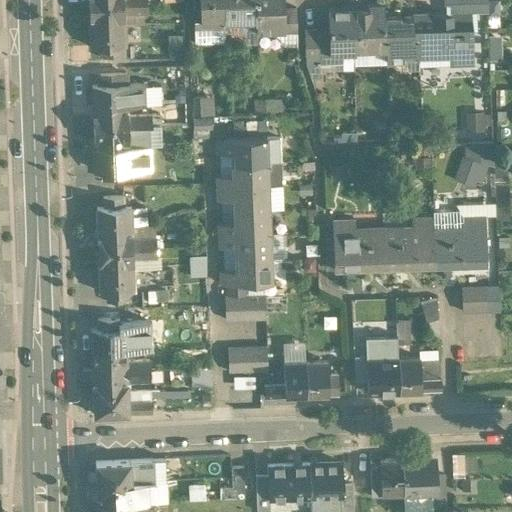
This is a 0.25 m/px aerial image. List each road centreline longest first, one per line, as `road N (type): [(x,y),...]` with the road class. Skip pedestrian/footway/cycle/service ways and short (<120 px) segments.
road 1 (residential): [(511,422),(39,442)]
road 2 (secondary): [(39,442),(27,0)]
